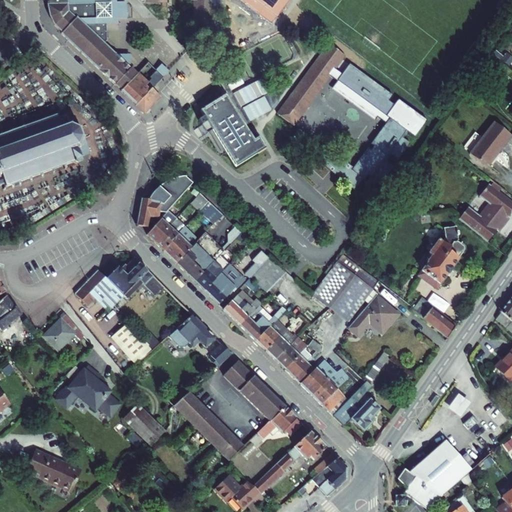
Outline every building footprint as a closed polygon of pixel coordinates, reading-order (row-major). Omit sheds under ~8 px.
[(50,0),(51,2),(57,18),(66,26),(65,27),(118,80),(119,79),(125,84),(140,70),(134,64),(119,49),(108,38),(111,35),(110,14),(99,14),(99,0),(144,0),(147,0),(195,0),(194,24),(215,25),(215,6),(218,6),(218,0),(50,0)] [(99,0),(99,14),(110,14),(110,21),(119,21),(119,16),(129,15),(129,0),(99,0)] [(259,0),(277,13),(286,0),(259,0)] [(331,38),(278,108),(295,121),(333,72),(341,78),(336,84),(377,115),(379,113),(387,119),(372,140),(375,142),(372,146),(369,144),(354,164),(352,166),(365,176),(368,172),(380,181),(394,163),(387,157),(391,151),(399,156),(411,140),(404,135),(408,128),(416,134),(428,117),(400,96),(396,101),(390,98),(395,92),(352,59),(344,70),(338,65),(348,51),(331,38)] [(119,49),(134,64),(134,49),(119,49)] [(152,58),(146,63),(150,67),(156,61),(152,58)] [(159,65),(166,72),(172,67),(165,60),(159,65)] [(162,91),(155,84),(153,85),(149,81),(152,78),(141,68),(140,70),(125,84),(124,86),(139,100),(146,108),(147,107),(148,108),(151,108),(153,106),(153,102),(152,102),(162,91)] [(229,90),(204,106),(211,117),(212,116),(218,125),(216,126),(240,162),(262,149),(271,144),(264,132),(258,135),(254,128),(253,129),(238,106),(239,106),(229,90)] [(59,111),(51,114),(51,112),(48,113),(49,115),(42,117),(42,115),(39,116),(40,118),(29,122),(28,120),(25,121),(26,123),(17,126),(16,124),(14,125),(15,127),(7,130),(5,128),(0,129),(0,181),(5,180),(6,181),(4,184),(7,184),(9,181),(13,179),(14,182),(23,179),(23,176),(32,173),(33,176),(35,175),(34,173),(43,170),(43,172),(46,171),(45,169),(54,166),(54,168),(57,167),(56,165),(65,162),(66,164),(68,163),(68,161),(77,158),(79,160),(81,158),(90,155),(89,152),(93,150),(87,133),(84,132),(85,130),(84,127),(82,126),(84,124),(82,122),(80,124),(73,119),(74,118),(71,117),(69,111),(64,113),(62,111),(63,109),(60,108),(59,111)] [(218,125),(212,116),(211,117),(205,121),(211,129),(216,126),(218,125)] [(511,131),(496,119),(471,152),(488,165),(511,134),(511,133),(511,131)] [(300,124),(292,135),(354,186),(363,175),(352,166),(354,164),(300,124)] [(149,200),(142,199),(136,225),(148,227),(150,216),(158,218),(159,211),(166,212),(168,210),(194,182),(187,176),(188,176),(188,175),(186,176),(185,176),(173,179),(167,182),(163,184),(156,189),(154,192),(153,192),(149,200)] [(471,205),(461,217),(490,239),(499,227),(502,229),(511,216),(511,215),(511,213),(511,197),(492,182),(483,194),(492,202),(483,214),(471,205)] [(210,201),(201,193),(192,203),(201,211),(210,201)] [(216,207),(210,201),(201,211),(207,216),(216,207)] [(224,214),(216,207),(207,216),(214,224),(224,214)] [(154,242),(177,218),(168,210),(166,212),(146,234),(154,242)] [(185,226),(177,218),(154,242),(163,250),(184,228),(185,226)] [(234,242),(244,232),(237,226),(231,233),(231,240),(234,242)] [(197,242),(184,228),(163,250),(176,264),(197,242)] [(222,254),(227,250),(207,231),(197,242),(176,264),(195,282),(222,254)] [(438,242),(426,259),(429,262),(421,273),(422,274),(418,279),(434,290),(438,285),(439,286),(464,252),(464,249),(456,243),(452,245),(448,249),(438,242)] [(312,291),(329,305),(361,268),(342,253),(312,291)] [(195,282),(203,290),(231,262),(222,254),(195,282)] [(265,292),(287,269),(270,255),(249,277),(265,292)] [(203,290),(216,302),(243,274),(231,262),(203,290)] [(107,317),(135,289),(139,293),(143,288),(145,290),(148,287),(163,302),(169,296),(134,263),(126,270),(125,269),(120,273),(118,271),(106,283),(99,275),(76,298),(89,312),(96,305),(107,317)] [(361,268),(329,305),(346,320),(364,299),(369,303),(376,296),(378,294),(372,289),(378,281),(361,268)] [(246,303),(234,292),(220,306),(237,323),(254,305),(249,301),(246,303)] [(369,303),(346,326),(354,334),(367,322),(378,333),(396,316),(376,296),(369,303)] [(511,297),(498,316),(511,328),(511,297)] [(423,299),(415,309),(413,311),(448,339),(458,325),(423,299)] [(0,307),(0,331),(3,335),(23,318),(14,307),(12,308),(7,301),(0,307)] [(276,302),(264,315),(272,323),(276,318),(283,311),(285,310),(276,302)] [(237,323),(255,340),(272,323),(264,315),(254,305),(237,323)] [(79,335),(65,318),(59,323),(61,325),(44,341),(57,356),(74,340),(79,335)] [(255,340),(265,350),(284,330),(288,326),(291,323),(288,320),(284,325),(276,318),(272,323),(255,340)] [(206,351),(215,342),(192,320),(169,339),(180,350),(185,350),(190,346),(191,347),(197,342),(206,351)] [(111,342),(131,365),(148,350),(128,328),(111,342)] [(265,350),(275,359),(294,340),(284,330),(265,350)] [(314,339),(308,333),(304,338),(310,344),(314,339)] [(275,359),(284,369),(304,350),(294,340),(275,359)] [(322,346),(316,341),(312,346),(320,352),(322,350),(320,348),(322,346)] [(211,360),(219,370),(231,359),(222,349),(211,360)] [(148,350),(131,365),(134,370),(151,355),(148,350)] [(294,378),(308,364),(313,359),(304,350),(284,369),(294,378)] [(511,382),(511,350),(496,368),(511,383),(511,382)] [(294,378),(310,395),(335,374),(329,366),(325,368),(321,362),(313,369),(308,364),(294,378)] [(238,395),(253,380),(237,364),(222,379),(238,395)] [(100,379),(87,369),(82,375),(74,385),(67,394),(66,392),(64,394),(62,393),(56,400),(58,401),(56,403),(66,411),(77,399),(95,413),(98,409),(110,419),(119,408),(112,402),(113,401),(107,397),(109,395),(96,384),(100,379)] [(74,385),(82,375),(75,370),(66,378),(74,385)] [(343,375),(339,370),(335,374),(310,395),(331,415),(343,403),(339,399),(342,396),(331,384),(343,375)] [(269,426),(284,411),(253,380),(238,395),(269,426)] [(331,415),(342,426),(350,418),(362,430),(370,423),(367,420),(371,416),(380,408),(364,393),(372,386),(366,381),(343,403),(331,415)] [(0,414),(11,406),(0,393),(0,414)] [(189,396),(174,411),(228,465),(243,450),(189,396)] [(468,404),(456,396),(446,410),(458,419),(468,404)] [(163,436),(137,407),(122,420),(148,450),(163,436)] [(477,410),(468,419),(474,424),(482,415),(477,410)] [(269,426),(257,437),(263,443),(275,432),(282,439),(285,435),(291,440),(303,429),(284,411),(269,426)] [(313,467),(327,454),(310,437),(252,489),(259,498),(303,461),(307,466),(310,463),(313,467)] [(420,475),(413,486),(410,491),(429,511),(477,465),(449,437),(415,470),(420,475)] [(81,474),(35,453),(26,474),(71,494),(81,474)] [(317,480),(337,464),(332,458),(312,475),(317,480)] [(337,464),(317,480),(312,484),(327,502),(345,487),(346,472),(337,464)] [(403,478),(413,486),(420,475),(415,470),(411,467),(403,478)] [(250,490),(248,488),(241,495),(230,483),(216,495),(227,507),(232,503),(239,511),(244,511),(253,505),(258,511),(264,505),(259,498),(252,489),(250,490)] [(511,511),(511,486),(500,495),(506,503),(496,510),(497,511),(511,511)] [(408,492),(399,491),(398,504),(407,505),(408,492)] [(444,511),(473,511),(475,511),(461,491),(441,507),(444,511)] [(307,497),(302,492),(297,496),(302,501),(307,497)]
